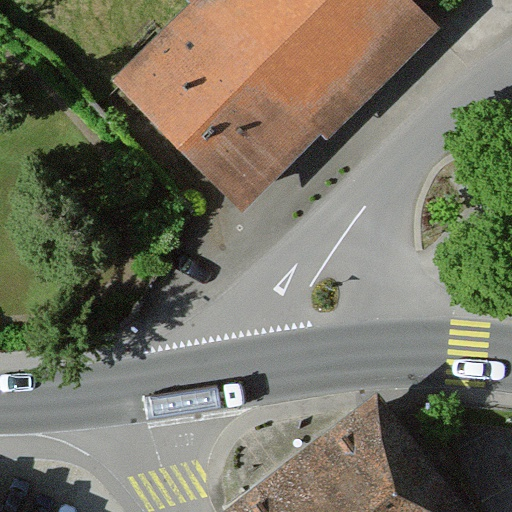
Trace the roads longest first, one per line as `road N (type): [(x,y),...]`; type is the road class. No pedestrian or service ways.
road 1 (residential): [(316,363),(317,284),(386,171),(511,71)]
road 2 (secondary): [(511,361),(469,354),(316,363)]
road 3 (secondary): [(316,363),(141,392)]
road 4 (secondary): [(141,392),(0,407)]
road 5 (residential): [(141,392),(148,437),(182,511)]
